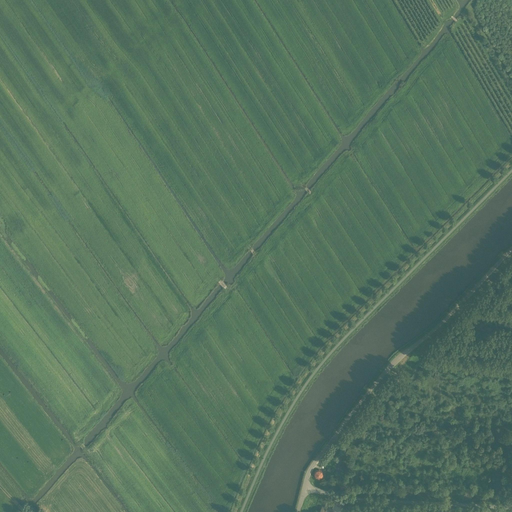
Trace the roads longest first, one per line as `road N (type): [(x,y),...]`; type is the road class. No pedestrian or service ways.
road 1 (unclassified): [(304,489),(363,398),(511,248)]
road 2 (track): [(0,347),(131,511)]
road 3 (unclassified): [(511,507),(304,489)]
